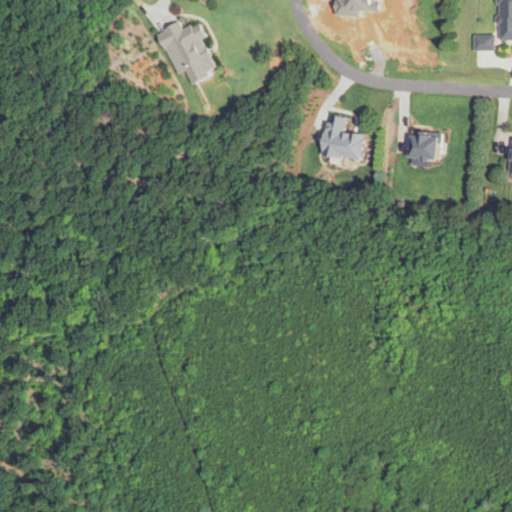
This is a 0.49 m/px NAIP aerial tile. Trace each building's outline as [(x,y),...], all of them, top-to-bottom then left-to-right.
[(511,0),(498,0),(498,39),(511,38),(511,0)] [(157,33),(178,74),(186,70),(193,83),(221,69),(198,23),(184,30),(180,22),(157,33)] [(474,49),(494,49),(494,34),(474,34),(474,49)] [(364,160),(368,133),(347,131),(348,117),(329,114),(324,155),(364,160)] [(444,131),(412,131),(412,158),(444,158),(444,131)]
